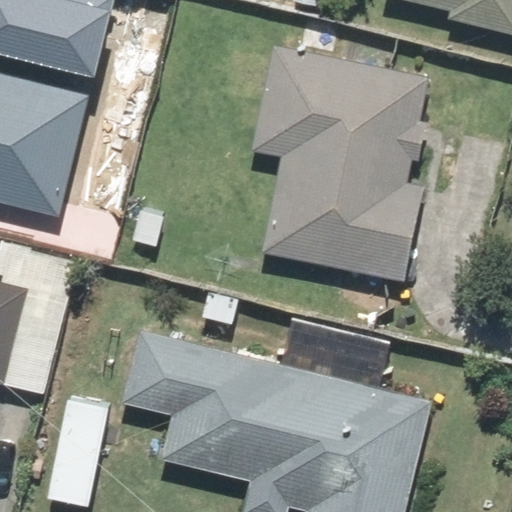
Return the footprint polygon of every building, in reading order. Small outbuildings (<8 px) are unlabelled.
[(511,0),(380,0),(381,1),(452,13),(450,26),(511,36),(511,0)] [(304,47),(268,41),(249,146),(277,151),(258,255),(407,281),(423,192),(407,189),(427,78),(340,62),(347,21),(310,14),(304,47)] [(0,203),(59,217),(99,39),(0,16),(0,203)] [(124,213),(83,205),(74,256),(115,264),(124,213)] [(0,380),(49,393),(79,266),(2,247),(0,253),(0,380)] [(399,511),(426,395),(140,328),(124,397),(171,408),(159,460),(245,481),(237,511),(277,511),(279,505),(307,511),(399,511)]
